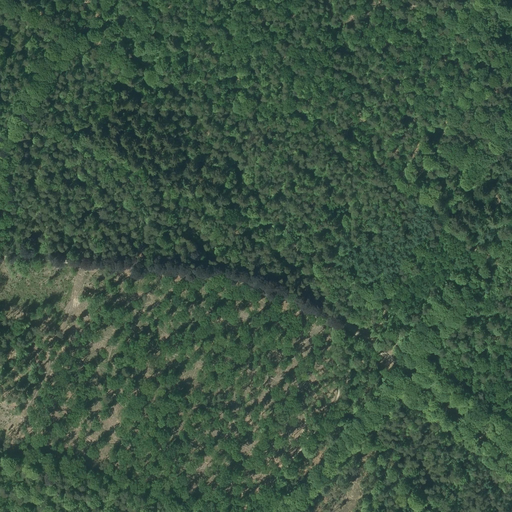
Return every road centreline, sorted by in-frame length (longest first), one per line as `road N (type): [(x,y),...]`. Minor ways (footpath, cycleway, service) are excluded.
road 1 (track): [(511,451),(345,325),(267,283),(214,270),(0,257)]
road 2 (track): [(511,116),(453,171),(352,303),(343,324),(344,404),(257,511)]
road 3 (unknown): [(403,369),(284,511)]
road 4 (track): [(0,147),(87,0)]
